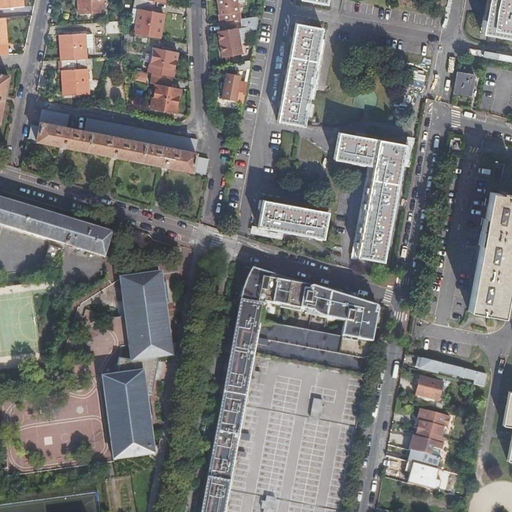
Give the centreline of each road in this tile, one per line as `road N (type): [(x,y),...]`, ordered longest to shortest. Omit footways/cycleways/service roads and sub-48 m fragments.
road 1 (residential): [(282,8),(239,249)]
road 2 (residential): [(207,239),(218,179),(215,142),(200,116),(196,0)]
road 3 (residential): [(361,511),(399,299)]
road 4 (residential): [(207,239),(8,179)]
road 5 (residential): [(399,299),(437,116)]
road 6 (residential): [(45,0),(8,179)]
road 7 (unknown): [(244,511),(267,376),(305,377)]
road 8 (residential): [(399,299),(239,249)]
road 9 (unknown): [(305,377),(333,384),(339,394),(317,511)]
road 10 (unknown): [(282,511),(305,377)]
